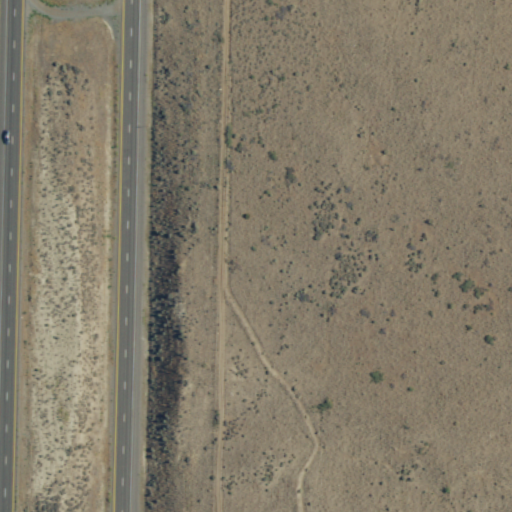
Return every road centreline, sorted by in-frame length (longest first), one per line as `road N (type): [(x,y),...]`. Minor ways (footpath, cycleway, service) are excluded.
road 1 (trunk): [(121,511),(132,0)]
road 2 (trunk): [(10,0),(0,511)]
road 3 (track): [(217,511),(224,0)]
